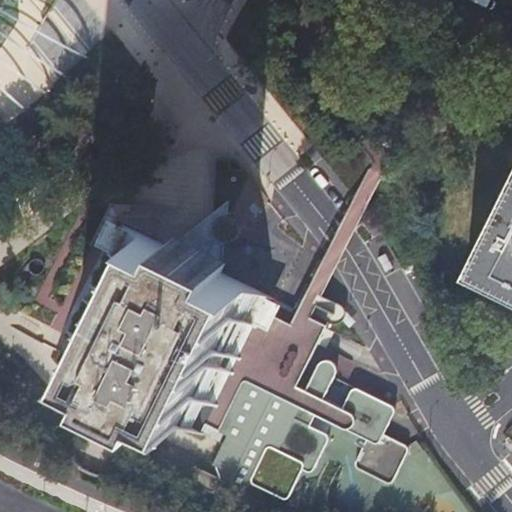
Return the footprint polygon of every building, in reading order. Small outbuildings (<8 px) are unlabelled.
[(113,167),(115,164),(89,151),(81,165),(94,171),(98,171),(102,171),(106,170),(109,169),(113,167)] [(240,158),(217,159),(215,209),(215,218),(217,216),(221,214),(226,213),(228,214),(232,215),(234,217),(236,220),(237,222),(238,227),(270,199),(240,158)] [(511,180),(467,272),(511,294),(511,180)] [(217,216),(215,218),(214,220),(213,222),(212,226),(213,231),(214,233),(217,236),(218,238),(221,239),(223,239),(227,239),(231,238),(235,235),(236,233),(238,229),(238,227),(237,222),(236,220),(234,217),(232,215),(228,214),(226,213),(221,214),(217,216)] [(115,253),(114,256),(121,259),(107,290),(99,286),(98,288),(106,292),(84,337),(77,334),(76,336),(83,339),(70,366),(52,357),(51,359),(104,385),(99,396),(150,420),(155,409),(209,435),(210,433),(192,424),(205,398),(211,401),(212,399),(206,396),(227,351),(233,354),(234,352),(228,349),(242,318),(249,321),(250,318),(244,316),(255,290),(273,299),(274,297),(222,272),(227,261),(175,236),(170,246),(117,221),(116,224),(134,232),(124,253),(122,257),(115,253)] [(269,443),(251,479),(252,481),(253,482),(285,497),(286,497),(288,497),(290,496),(303,467),(312,471),(313,472),(314,471),(331,437),(331,434),(327,431),(312,423),(317,413),(332,421),(367,438),(355,461),(355,462),(356,465),(390,482),(391,482),(393,481),(394,480),(410,448),(409,445),(408,444),(385,432),(396,408),(396,404),(395,402),(393,401),(359,385),(356,385),(354,387),(345,405),(325,395),(338,368),(338,365),(337,362),(335,359),(333,357),(330,356),(326,356),(323,358),(321,360),(308,387),(299,382),(293,394),(302,398),(288,426),(279,447),(269,443)] [(332,421),(317,413),(312,423),(327,431),(332,421)] [(279,422),(269,443),(279,447),(288,426),(279,422)] [(209,473),(196,467),(190,480),(196,484),(209,473)] [(209,473),(196,484),(211,491),(218,478),(209,473)] [(218,478),(211,491),(217,494),(223,483),(222,480),(218,478)]
